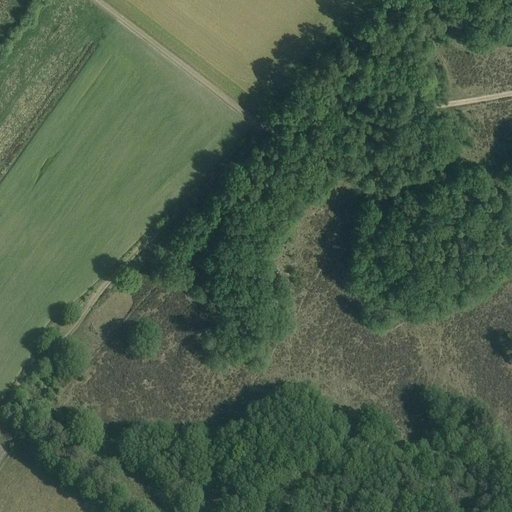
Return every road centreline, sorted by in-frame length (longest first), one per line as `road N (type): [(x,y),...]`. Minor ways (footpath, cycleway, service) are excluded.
road 1 (track): [(262,130),(121,267),(0,412)]
road 2 (track): [(511,94),(262,130)]
road 3 (track): [(262,130),(91,0)]
road 4 (track): [(392,0),(262,130)]
